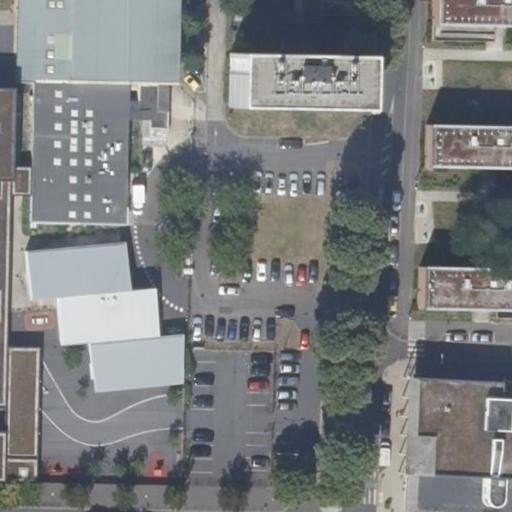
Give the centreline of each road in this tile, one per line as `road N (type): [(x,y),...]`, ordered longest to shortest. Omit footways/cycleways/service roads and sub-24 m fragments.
road 1 (residential): [(212,154),(206,299),(388,302)]
road 2 (residential): [(363,511),(371,350),(388,302)]
road 3 (residential): [(394,154),(212,154)]
road 4 (residential): [(394,154),(403,0)]
road 5 (residential): [(212,154),(217,0)]
road 6 (residential): [(388,302),(394,154)]
